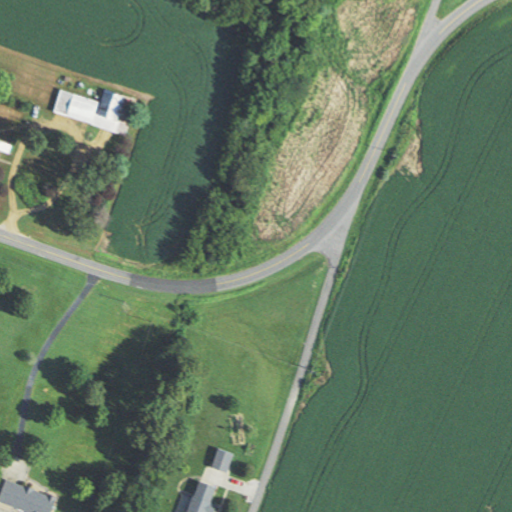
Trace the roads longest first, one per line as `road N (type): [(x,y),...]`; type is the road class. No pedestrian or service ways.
road 1 (secondary): [(481,0),(423,55),(332,218),(276,261),(208,282),(172,282),(0,231)]
road 2 (residential): [(355,187),(255,511)]
